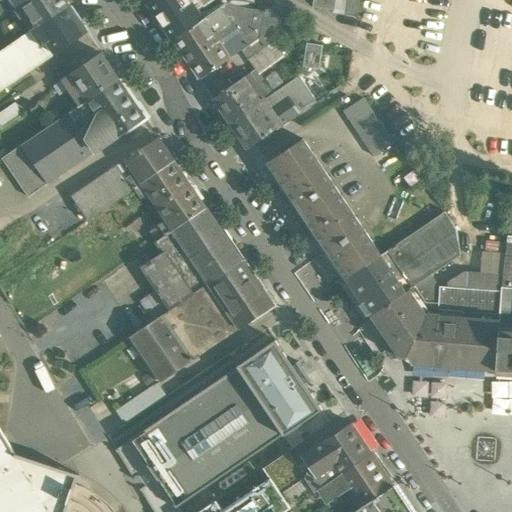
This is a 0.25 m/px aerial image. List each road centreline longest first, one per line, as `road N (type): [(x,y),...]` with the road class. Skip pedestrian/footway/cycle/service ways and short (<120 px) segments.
road 1 (unclassified): [(449,511),(115,0)]
road 2 (residential): [(0,315),(70,431)]
